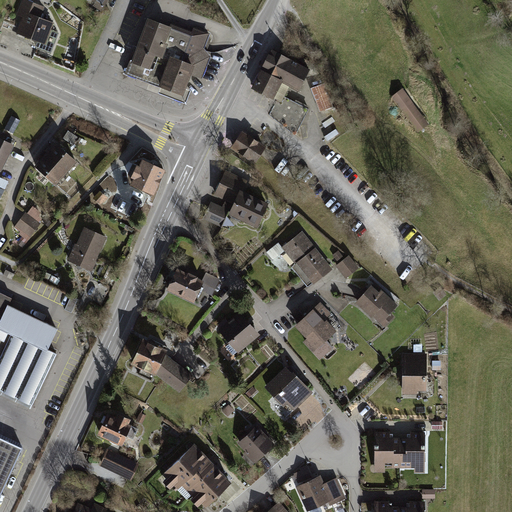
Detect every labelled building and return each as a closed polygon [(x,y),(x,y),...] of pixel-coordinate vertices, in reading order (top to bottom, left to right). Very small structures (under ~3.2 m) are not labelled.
[(44,7),(27,0),(21,0),(15,15),(21,18),(15,32),(44,44),(53,22),(40,17),(44,7)] [(108,0),(89,0),(103,9),(108,0)] [(192,34),(148,17),(126,74),(161,88),(159,93),(186,103),(191,90),(186,88),(192,75),(201,79),(210,56),(205,49),(210,34),(194,28),(192,34)] [(311,69),(271,49),(251,88),(273,99),(282,82),(300,91),(311,69)] [(324,82),(310,88),(318,111),(333,106),(324,82)] [(403,89),(392,97),(418,133),(429,125),(403,89)] [(294,127),(304,111),(279,97),(270,113),(294,127)] [(78,137),(68,131),(63,138),(73,145),(78,137)] [(266,147),(242,131),(231,148),(255,164),(266,147)] [(0,167),(12,144),(0,137),(0,167)] [(77,161),(56,142),(34,166),(56,185),(77,161)] [(165,169),(140,158),(130,182),(154,193),(165,169)] [(243,181),(223,171),(211,194),(226,202),(223,208),(213,203),(206,217),(221,225),(227,213),(255,227),(267,203),(239,190),(243,181)] [(11,228),(26,238),(39,221),(43,216),(40,214),(43,210),(31,201),(11,228)] [(108,237),(84,227),(76,245),(75,244),(68,261),(92,271),(108,237)] [(303,230),(282,246),(295,264),(297,262),(314,284),(333,269),(303,230)] [(339,250),(333,255),(339,264),(346,258),(339,250)] [(339,264),(336,266),(346,279),(360,268),(349,255),(346,258),(339,264)] [(188,273),(178,268),(167,290),(195,303),(201,290),(213,296),(221,279),(206,272),(203,280),(199,278),(199,277),(189,272),(188,273)] [(6,270),(3,275),(12,279),(15,274),(6,270)] [(372,285),(356,302),(373,317),(374,316),(385,326),(395,315),(392,313),(399,304),(382,289),(380,292),(372,285)] [(12,298),(0,292),(0,389),(32,405),(56,353),(47,349),(56,328),(8,306),(12,298)] [(78,299),(71,296),(64,310),(72,313),(78,299)] [(320,301),(294,325),(307,338),(303,342),(319,360),(332,347),(326,341),(336,331),(325,319),(331,313),(320,301)] [(241,311),(218,330),(238,353),(261,334),(241,311)] [(165,350),(144,340),(133,363),(142,366),(138,374),(151,380),(155,372),(179,390),(191,375),(163,354),(165,350)] [(426,355),(401,354),(401,393),(425,393),(426,355)] [(286,365),(264,386),(284,407),(287,403),(294,410),(313,392),(297,375),(298,374),(290,365),(287,367),(286,365)] [(252,387),(246,394),(249,397),(256,391),(252,387)] [(229,405),(222,411),(227,417),(234,411),(229,405)] [(131,422),(104,410),(93,433),(120,445),(131,422)] [(144,415),(138,413),(135,421),(141,423),(144,415)] [(257,425),(237,443),(245,451),(243,453),(254,464),(275,444),(257,425)] [(400,467),(400,437),(387,437),(388,432),(376,432),(376,472),(385,472),(385,467),(400,467)] [(400,437),(400,467),(415,467),(415,472),(424,472),(424,432),(411,432),(411,438),(400,437)] [(0,496),(22,448),(15,445),(1,438),(0,437),(0,496)] [(230,482),(194,444),(164,473),(200,511),(230,482)] [(138,464),(106,449),(98,465),(131,481),(138,464)] [(294,473),(299,483),(313,476),(308,465),(294,473)] [(319,477),(297,487),(307,510),(326,501),(329,507),(346,499),(336,476),(322,483),(319,477)] [(90,508),(76,501),(70,511),(102,511),(105,507),(93,501),(90,508)] [(399,511),(400,505),(389,505),(389,501),(376,501),(375,511),(399,511)] [(400,505),(399,511),(423,511),(423,501),(411,501),(411,506),(400,505)] [(287,511),(279,502),(266,511),(287,511)]
